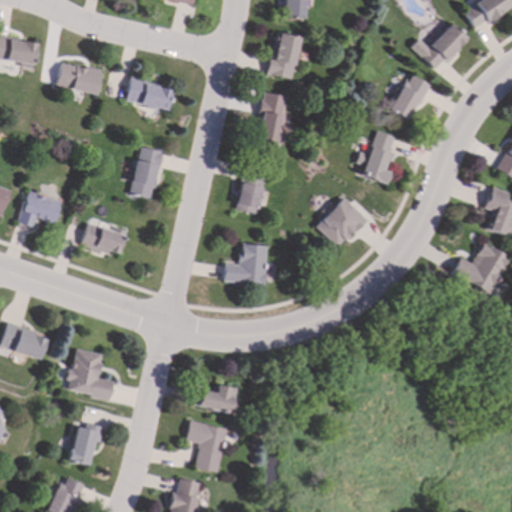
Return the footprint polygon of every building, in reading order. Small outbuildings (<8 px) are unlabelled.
[(301,18),(301,0),(281,0),(281,17),(301,18)] [(473,30),(510,5),(506,0),(479,0),(461,12),(473,30)] [(426,48),(416,39),(408,48),(432,70),(442,60),(444,62),(465,40),(448,24),(426,48)] [(290,79),(296,37),(272,34),(266,76),(290,79)] [(0,38),(0,60),(20,63),(20,68),(31,69),(35,43),(0,38)] [(55,87),(95,94),(99,71),(59,64),(55,87)] [(406,121),(425,84),(406,75),(387,112),(406,121)] [(123,103),(165,111),(168,90),(143,86),(144,79),(129,76),(123,103)] [(253,141),(278,146),(280,135),(276,134),(283,97),(260,93),(256,116),(258,116),(253,141)] [(383,185),(387,172),(384,171),(389,155),(386,155),(391,137),(373,132),(366,156),(356,153),(353,164),(361,166),(358,177),(383,185)] [(511,137),(494,170),(511,180),(511,178),(511,137)] [(127,196),(149,200),(158,152),(136,148),(127,196)] [(253,215),(259,188),(239,183),(232,210),(253,215)] [(511,221),(511,206),(502,202),(505,194),(489,188),(481,209),(491,212),(485,231),(506,238),(511,221)] [(16,224),(30,229),(34,219),(51,224),(58,202),(26,192),(16,224)] [(312,227),(334,249),(363,220),(342,198),(312,227)] [(114,257),(121,236),(85,224),(78,245),(114,257)] [(468,264),(457,258),(447,275),(484,296),(505,258),(480,243),(468,264)] [(220,283),(262,285),(263,246),(238,245),(237,265),(221,265),(220,283)] [(0,348),(36,360),(44,336),(5,323),(0,338),(0,348)] [(64,392),(106,400),(109,382),(94,379),(99,355),(72,350),(66,381),(64,392)] [(232,390),(214,386),(212,394),(198,391),(195,407),(227,414),(232,390)] [(222,430),(186,422),(181,441),(195,444),(190,469),(213,474),(222,430)] [(65,463),(85,467),(91,443),(96,444),(99,428),(82,424),(81,429),(73,428),(65,463)] [(69,511),(80,485),(64,479),(61,486),(55,483),(43,511),(69,511)] [(189,511),(196,484),(175,479),(172,493),(169,492),(164,511),(189,511)]
